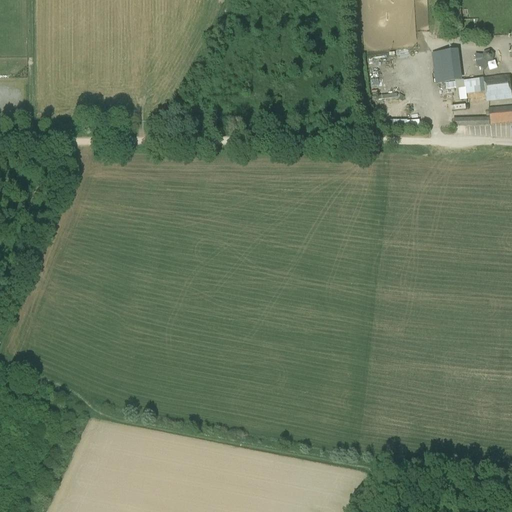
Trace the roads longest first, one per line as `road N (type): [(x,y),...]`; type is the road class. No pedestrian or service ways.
road 1 (track): [(164,138),(511,143)]
road 2 (track): [(164,138),(236,0)]
road 3 (track): [(31,0),(33,138)]
road 4 (track): [(372,136),(353,0)]
